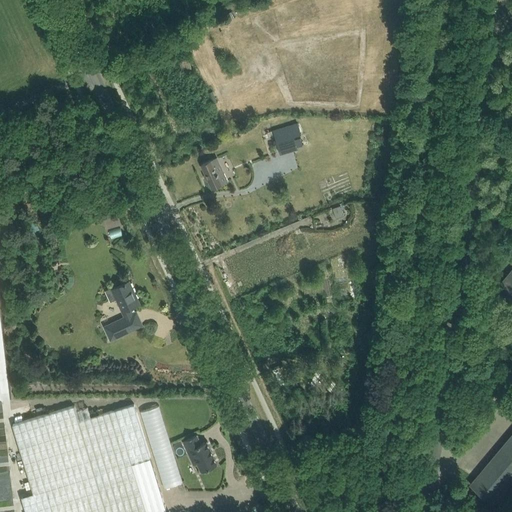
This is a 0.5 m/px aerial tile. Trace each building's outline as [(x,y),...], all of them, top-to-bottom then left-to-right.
[(185,68),(186,70),(191,68),(188,59),(180,62),(182,69),(185,68)] [(268,132),(273,130),(281,154),(303,146),(300,138),(294,139),(294,136),(301,134),(297,122),(278,128),(277,124),(272,125),(273,128),(267,129),(268,132)] [(232,154),(226,158),(231,166),(237,161),(232,154)] [(279,169),(284,167),(279,156),(274,158),(279,169)] [(212,160),(201,165),(212,189),(222,184),(227,181),(219,163),(214,165),(212,160)] [(236,177),(243,172),(238,165),(231,170),(236,177)] [(340,206),(333,208),(336,218),(344,215),(341,207),(340,206)] [(511,269),(502,282),(511,290),(511,269)] [(125,316),(104,325),(111,340),(129,332),(138,327),(135,328),(129,315),(133,313),(130,308),(133,306),(140,303),(130,281),(120,285),(112,289),(106,292),(110,302),(117,299),(125,316)] [(148,406),(169,484),(187,480),(167,401),(148,406)] [(88,406),(76,409),(75,405),(14,423),(34,493),(21,497),(25,511),(166,511),(135,404),(91,417),(88,406)] [(201,442),(197,434),(182,440),(193,464),(197,463),(201,471),(203,470),(205,472),(210,469),(210,467),(218,463),(207,439),(201,442)] [(511,434),(476,478),(471,484),(494,503),(511,480),(511,434)]
